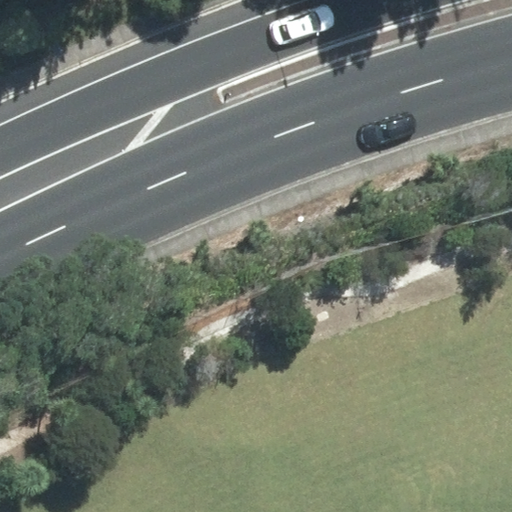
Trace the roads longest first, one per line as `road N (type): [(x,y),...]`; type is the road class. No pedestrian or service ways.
road 1 (secondary): [(511,61),(318,121),(0,262)]
road 2 (secondary): [(0,139),(147,71),(351,0)]
